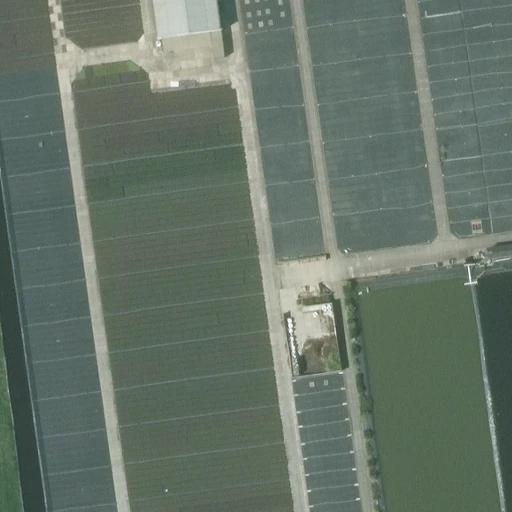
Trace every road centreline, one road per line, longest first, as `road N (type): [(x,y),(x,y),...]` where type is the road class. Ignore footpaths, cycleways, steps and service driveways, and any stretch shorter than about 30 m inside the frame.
road 1 (track): [(123,511),(52,0)]
road 2 (track): [(303,511),(233,0)]
road 3 (track): [(445,248),(410,0)]
road 4 (track): [(369,511),(335,265)]
road 5 (track): [(270,275),(511,239)]
road 6 (track): [(147,0),(160,79),(242,71)]
